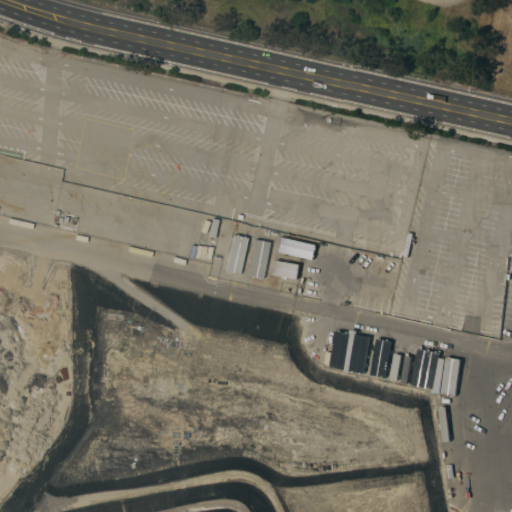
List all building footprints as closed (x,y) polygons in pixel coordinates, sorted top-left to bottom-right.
[(267,240),(252,239),(249,276),(264,277),(267,240)] [(296,279),(299,265),(275,260),(272,274),(296,279)] [(344,369),(330,366),(336,330),(351,333),(344,369)] [(363,373),(349,370),(356,334),(370,336),(363,373)] [(385,377),(389,340),(374,339),(371,376),(385,377)] [(437,390),(423,387),(429,350),(431,351),(432,346),(444,348),(437,390)] [(456,396),(441,393),(447,357),(461,359),(456,396)]
